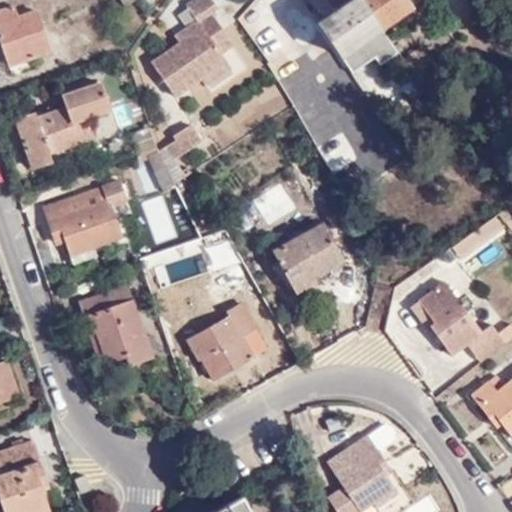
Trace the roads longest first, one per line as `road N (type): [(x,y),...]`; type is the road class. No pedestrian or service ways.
road 1 (residential): [(173,453),(309,382),(344,372),(377,375),(409,392),(495,511)]
road 2 (residential): [(0,198),(69,405),(90,433),(119,450),(173,453)]
